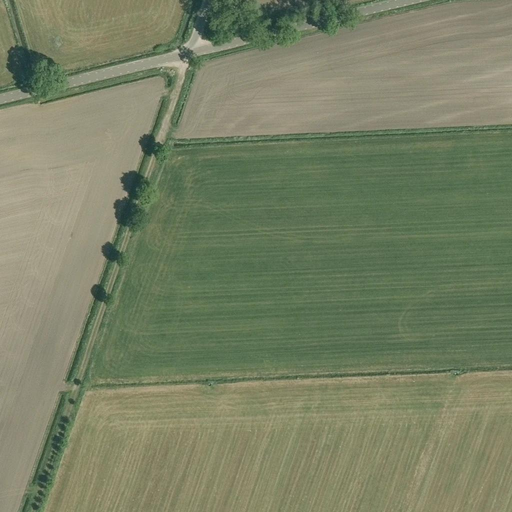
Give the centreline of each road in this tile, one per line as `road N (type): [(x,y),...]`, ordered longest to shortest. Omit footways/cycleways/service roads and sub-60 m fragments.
road 1 (track): [(187,55),(29,511)]
road 2 (unclassified): [(187,55),(418,0)]
road 3 (unclassified): [(0,101),(187,55)]
